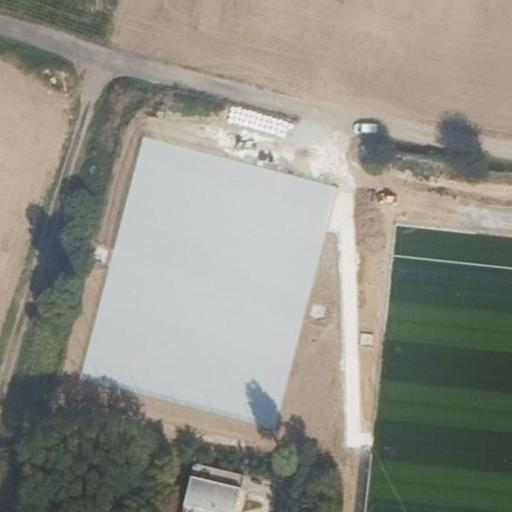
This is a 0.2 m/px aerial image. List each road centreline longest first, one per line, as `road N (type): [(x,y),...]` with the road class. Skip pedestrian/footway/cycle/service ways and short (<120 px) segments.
road 1 (track): [(101,57),(381,131),(511,149)]
road 2 (track): [(0,405),(101,57)]
